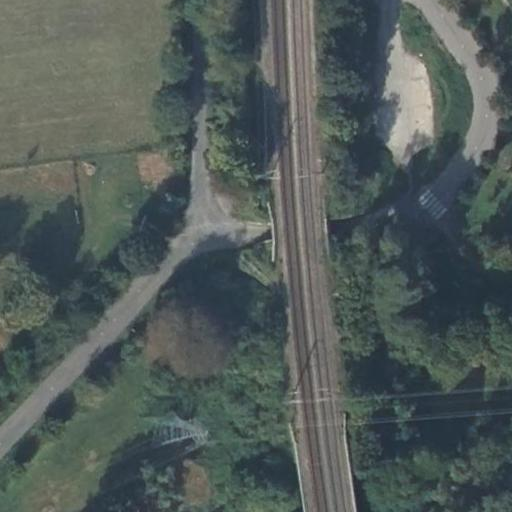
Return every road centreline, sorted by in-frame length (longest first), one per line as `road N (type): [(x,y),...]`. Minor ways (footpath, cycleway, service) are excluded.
road 1 (unclassified): [(430,0),(472,59),(489,101),(477,148),(438,190),(340,227),(197,242)]
road 2 (unclassified): [(197,242),(0,438)]
road 3 (unclassified): [(197,242),(204,0)]
